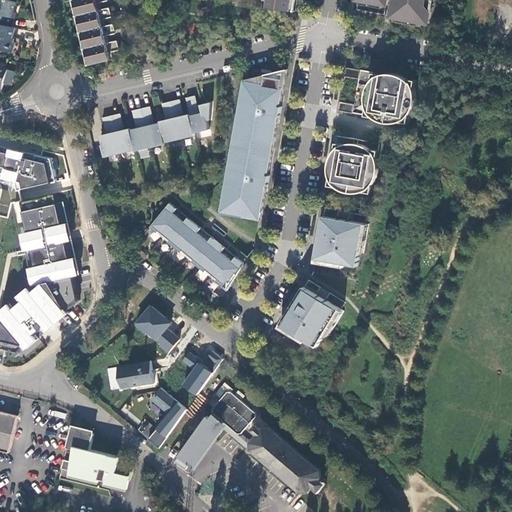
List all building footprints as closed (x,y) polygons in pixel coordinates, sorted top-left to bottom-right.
[(16,1),(12,0),(0,0),(0,22),(12,26),(14,18),(12,17),(16,1)] [(75,0),(91,64),(111,59),(110,52),(120,50),(118,40),(107,42),(106,35),(116,33),(114,23),(103,26),(101,19),(112,16),(110,6),(99,9),(98,3),(108,0),(75,0)] [(295,11),(297,0),(268,0),(267,6),(295,11)] [(365,0),(388,4),(388,0),(395,0),(393,16),(430,22),(433,0),(365,0)] [(12,26),(0,22),(0,49),(12,53),(15,42),(12,41),(16,27),(12,26)] [(281,86),(284,68),(265,76),(264,84),(247,81),(228,212),(263,217),(273,143),(281,86)] [(382,71),(373,70),(373,77),(370,80),(368,83),(367,88),(366,92),(365,97),(366,102),(367,105),(366,113),(374,114),(381,118),(388,120),(392,120),(400,119),(408,120),(410,112),(413,106),(415,101),(415,94),(415,90),(414,86),(416,78),(407,76),(402,73),(396,71),(388,70),(382,71)] [(201,106),(201,110),(197,110),(196,98),(188,99),(193,135),(212,133),(210,121),(213,121),(211,105),(201,106)] [(188,116),(183,117),(179,99),(162,103),(165,120),(161,121),(165,143),(193,137),(188,116)] [(339,109),(351,112),(352,105),(340,103),(339,109)] [(160,124),(154,125),(150,107),(133,111),(137,128),(132,129),(137,151),(164,145),(160,124)] [(130,129),(124,130),(120,113),(103,116),(107,134),(102,135),(107,156),(134,150),(130,129)] [(329,174),(328,183),(336,184),(343,188),(349,189),(355,190),(362,189),(370,190),(372,182),(374,178),(377,172),(378,163),(376,157),(379,141),(337,133),(334,149),(331,155),(329,161),(328,168),(329,174)] [(19,189),(57,180),(50,159),(23,153),(6,149),(5,153),(0,152),(0,180),(17,182),(19,189)] [(0,310),(0,342),(19,347),(23,350),(46,330),(84,297),(84,292),(88,290),(90,274),(80,275),(71,236),(63,202),(55,204),(53,194),(14,203),(18,223),(23,222),(24,232),(18,234),(23,252),(27,251),(29,268),(26,269),(29,285),(37,283),(29,291),(27,289),(16,297),(19,300),(12,307),(9,304),(0,310)] [(230,282),(244,261),(239,257),(236,261),(222,252),(227,245),(215,236),(212,239),(200,231),(203,226),(190,217),(187,221),(176,213),(180,208),(171,202),(145,238),(215,287),(222,276),(230,282)] [(323,215),(316,258),(358,265),(366,222),(323,215)] [(305,286),(282,323),(319,346),(341,308),(305,286)] [(172,323),(151,306),(134,326),(169,354),(180,340),(167,329),(172,323)] [(39,340),(23,350),(26,355),(42,345),(39,340)] [(223,359),(211,351),(206,358),(213,363),(208,369),(198,362),(200,360),(189,352),(182,361),(193,369),(181,384),(196,395),(223,359)] [(151,361),(118,366),(122,388),(154,382),(151,361)] [(160,387),(150,400),(167,413),(147,438),(158,447),(187,408),(160,387)] [(212,407),(213,412),(236,433),(241,433),(255,417),(255,413),(231,391),(226,391),(212,407)] [(0,411),(0,450),(10,453),(19,416),(0,411)] [(94,432),(71,426),(67,445),(73,447),(70,459),(64,457),(62,465),(68,467),(67,472),(99,480),(99,478),(105,479),(104,482),(126,487),(128,478),(131,479),(133,468),(117,464),(119,455),(90,448),(94,432)] [(264,430),(253,443),(253,448),(263,456),(266,456),(267,459),(276,468),(279,467),(279,471),(289,478),(292,478),(293,482),(301,489),(305,490),(316,478),(317,472),(308,464),(305,465),(303,460),(296,454),(291,453),(291,449),(281,442),(278,442),(278,438),(268,430),(264,430)] [(319,480),(311,489),(317,494),(324,485),(319,480)]
